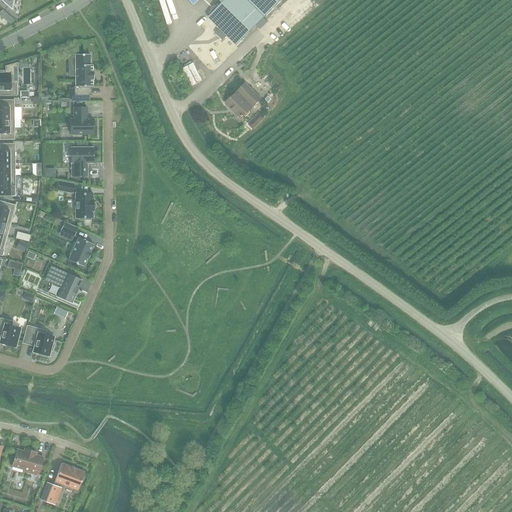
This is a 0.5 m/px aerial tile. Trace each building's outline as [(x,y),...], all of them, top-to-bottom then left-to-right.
[(0,0),(12,9),(13,0),(0,0)] [(224,0),(208,17),(236,45),(264,16),(280,0),(224,0)] [(2,9),(0,11),(0,15),(10,24),(14,20),(2,9)] [(257,28),(249,33),(253,41),(261,37),(257,28)] [(90,95),(90,86),(92,86),(92,79),(93,79),(93,78),(92,78),(92,73),(93,73),(93,71),(92,71),(92,64),(90,65),(90,54),(75,54),(75,86),(74,87),(74,95),(90,95)] [(0,95),(16,95),(16,82),(17,82),(17,62),(20,62),(20,61),(4,66),(4,74),(3,74),(3,71),(0,70),(0,95)] [(193,63),(182,69),(191,86),(202,80),(193,63)] [(256,83),(263,89),(268,83),(262,77),(256,83)] [(240,119),(252,107),(260,98),(245,83),(237,92),(225,104),(240,119)] [(0,119),(13,120),(13,100),(0,100),(0,119)] [(73,107),(73,118),(70,118),(70,134),(92,134),(92,118),(86,118),(86,107),(73,107)] [(259,113),(253,119),(258,123),(264,118),(259,113)] [(0,139),(14,139),(13,120),(0,119),(0,139)] [(0,163),(14,164),(14,144),(0,143),(0,163)] [(71,163),(71,176),(87,176),(87,167),(86,167),(86,163),(93,163),(93,147),(70,148),(71,163)] [(0,178),(14,178),(14,164),(0,163),(0,178)] [(55,168),(45,168),(45,177),(55,177),(55,168)] [(0,195),(14,195),(14,178),(0,178),(0,189),(0,195)] [(76,184),(61,181),(59,190),(74,192),(76,184)] [(94,199),(94,193),(77,193),(77,218),(87,218),(87,220),(93,220),(93,218),(95,218),(95,211),(95,208),(95,202),(95,199),(94,199)] [(0,221),(10,224),(15,205),(0,201),(0,221)] [(0,237),(6,239),(10,224),(0,221),(0,237)] [(60,230),(74,236),(78,228),(64,222),(60,230)] [(14,224),(10,231),(20,235),(23,228),(14,224)] [(89,252),(93,244),(78,237),(68,260),(83,266),(87,259),(88,259),(90,253),(89,252)] [(19,240),(15,248),(23,252),(27,244),(19,240)] [(28,251),(26,256),(32,259),(35,254),(28,251)] [(77,289),(82,280),(67,273),(50,266),(44,279),(61,287),(57,296),(71,303),(75,294),(76,294),(75,294),(77,289),(78,290),(78,289),(77,289)] [(57,308),(53,314),(64,319),(67,312),(57,308)] [(12,322),(0,318),(0,336),(1,337),(0,341),(0,343),(14,347),(19,328),(11,325),(12,322)] [(22,343),(35,346),(33,352),(48,356),(49,350),(52,351),(54,344),(51,343),(53,337),(44,334),(45,331),(27,326),(22,343)] [(36,455),(36,452),(24,448),(23,451),(16,449),(11,466),(23,470),(23,471),(37,475),(42,457),(36,455)] [(77,490),(84,472),(61,463),(54,481),(53,485),(47,483),(40,499),(51,503),(58,483),(77,490)]
